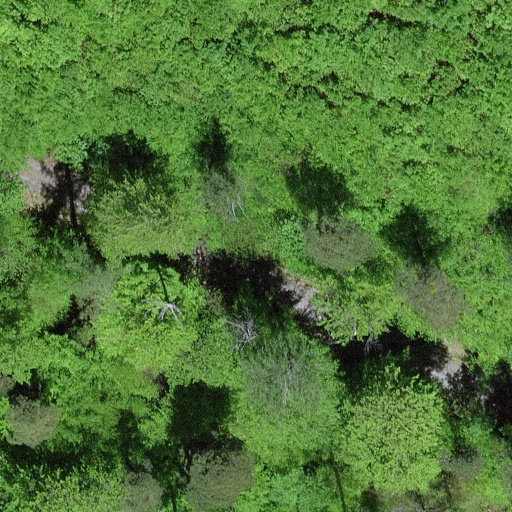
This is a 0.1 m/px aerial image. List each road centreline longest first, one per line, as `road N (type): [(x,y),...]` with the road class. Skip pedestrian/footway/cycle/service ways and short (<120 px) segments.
road 1 (track): [(511,375),(363,298),(0,148)]
road 2 (track): [(9,153),(52,130),(511,196)]
